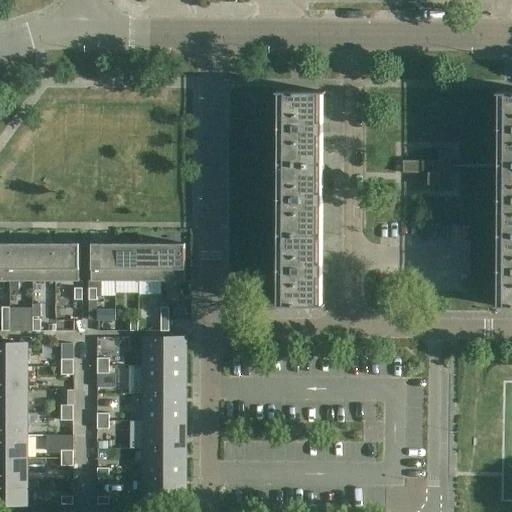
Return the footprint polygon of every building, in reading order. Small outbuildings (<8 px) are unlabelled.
[(280,94),(280,163),(324,164),(324,94),(326,94),(326,92),(277,91),(277,94),(280,94)] [(500,94),(499,164),(511,163),(511,92),(497,92),(497,94),(500,94)] [(452,163),(452,151),(439,151),(439,161),(403,161),(403,174),(427,174),(427,186),(439,186),(439,190),(452,190),(452,173),(452,169),(452,166),(452,163)] [(279,193),(279,235),(323,235),(323,193),(324,164),(280,163),(279,193)] [(498,193),(498,235),(511,235),(511,163),(499,164),(499,166),(499,169),(498,193)] [(276,304),(276,307),(325,307),(325,304),(323,304),(323,235),(279,235),(279,305),(276,304)] [(511,307),(511,235),(498,235),(498,305),(495,305),(495,307),(511,307)] [(0,281),(10,281),(10,244),(0,243),(0,281)] [(33,281),(33,244),(10,244),(10,281),(10,291),(19,291),(19,281),(33,281)] [(55,281),(55,244),(33,244),(33,281),(55,281)] [(55,244),(55,281),(79,281),(79,244),(55,244)] [(115,281),(115,244),(92,244),(92,281),(89,281),(89,289),(97,289),(97,297),(102,297),(102,281),(115,281)] [(138,281),(138,244),(115,244),(115,281),(138,281)] [(161,281),(161,244),(138,244),(138,281),(161,281)] [(161,244),(161,281),(185,281),(185,244),(161,244)] [(82,300),(82,289),(74,288),(74,300),(82,300)] [(89,300),(97,301),(97,297),(97,289),(89,289),(89,300)] [(2,308),(2,320),(10,320),(10,308),(2,308)] [(161,308),(161,320),(169,320),(169,308),(161,308)] [(116,321),(116,309),(97,309),(97,321),(116,321)] [(131,329),(139,329),(139,315),(131,315),(131,329)] [(10,332),(10,320),(2,320),(2,332),(10,332)] [(40,332),(40,320),(32,320),(32,332),(40,332)] [(169,332),(169,320),(161,320),(161,332),(169,332)] [(122,352),(124,340),(109,338),(107,350),(122,352)] [(144,366),(185,366),(185,338),(144,338),(144,366)] [(0,367),(26,367),(26,344),(0,343),(0,367)] [(61,367),(73,368),(73,360),(61,360),(61,367)] [(185,366),(144,366),(144,394),(185,394),(185,366)] [(26,367),(0,367),(0,390),(26,390),(26,367)] [(119,373),(120,385),(105,386),(105,395),(133,393),(132,372),(119,373)] [(26,390),(0,390),(0,412),(26,413),(26,390)] [(185,394),(144,394),(144,422),(185,422),(185,394)] [(26,413),(0,412),(0,435),(26,436),(26,413)] [(185,422),(144,422),(144,449),(185,449),(185,422)] [(0,458),(26,459),(26,436),(0,435),(0,458)] [(61,452),(61,451),(73,451),(73,436),(56,436),(56,449),(59,452),(61,452)] [(185,449),(144,449),(144,477),(185,477),(185,449)] [(61,452),(61,459),(73,459),(73,451),(61,451),(61,452)] [(26,459),(0,458),(0,481),(26,481),(26,459)] [(73,459),(61,459),(61,467),(73,467),(73,459)] [(109,469),(97,468),(97,476),(109,477),(109,469)] [(185,477),(144,477),(144,505),(185,505),(185,477)] [(26,481),(0,481),(0,505),(26,505),(26,481)] [(73,505),(73,497),(61,497),(61,505),(73,505)] [(109,497),(97,497),(97,505),(109,505),(109,497)]
